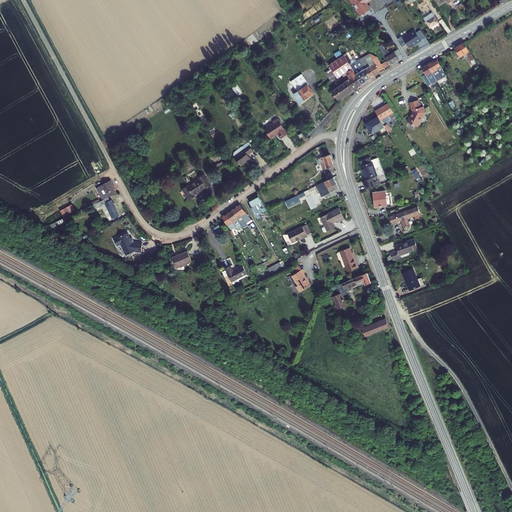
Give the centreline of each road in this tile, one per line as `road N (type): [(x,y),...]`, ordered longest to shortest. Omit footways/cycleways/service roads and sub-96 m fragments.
road 1 (secondary): [(474,511),(346,179),(343,137)]
road 2 (unclassified): [(97,140),(141,221),(174,235),(204,222),(320,136),(343,137)]
road 3 (secondary): [(343,137),(357,103),(383,79),(511,5)]
road 4 (track): [(511,487),(452,372),(391,305)]
road 5 (unclassified): [(97,140),(23,0)]
